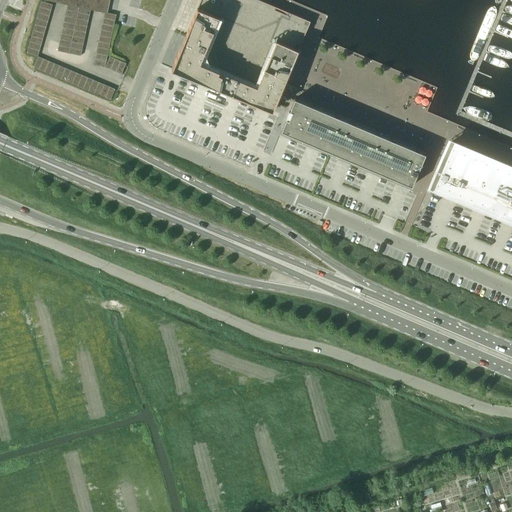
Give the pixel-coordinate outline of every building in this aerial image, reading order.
[(59,0),(105,9),(107,0),(59,0)] [(261,0),(200,0),(172,66),(171,68),(272,110),(273,108),(274,107),(288,74),(304,36),(310,21),(261,0)] [(53,4),(41,1),(40,6),(51,9),(53,4)] [(68,4),(66,10),(78,12),(79,6),(68,4)] [(51,9),(40,6),(38,12),(50,15),(51,9)] [(79,6),(78,12),(90,15),(91,9),(79,6)] [(66,10),(65,15),(77,18),(78,12),(66,10)] [(50,15),(38,12),(36,18),(48,21),(50,15)] [(78,12),(77,18),(89,20),(90,15),(78,12)] [(105,12),(103,17),(115,20),(116,14),(105,12)] [(65,15),(64,21),(76,24),(77,18),(65,15)] [(103,17),(102,23),(114,26),(115,20),(103,17)] [(48,21),(36,18),(35,23),(46,27),(48,21)] [(77,18),(76,24),(87,26),(89,20),(77,18)] [(64,21),(63,27),(74,30),(76,24),(64,21)] [(46,27),(35,23),(33,29),(45,33),(46,27)] [(102,23),(101,29),(112,32),(114,26),(102,23)] [(76,24),(74,30),(86,32),(87,26),(76,24)] [(63,27),(61,33),(73,36),(74,30),(63,27)] [(45,33),(33,29),(31,35),(43,38),(45,33)] [(101,29),(100,35),(111,38),(112,32),(101,29)] [(74,30),(73,36),(85,38),(86,32),(74,30)] [(61,33),(60,39),(72,41),(73,36),(61,33)] [(43,38),(31,35),(30,41),(41,44),(43,38)] [(100,35),(98,41),(110,43),(111,38),(100,35)] [(73,36),(72,41),(84,44),(85,38),(73,36)] [(60,39),(59,45),(71,47),(72,41),(60,39)] [(41,44),(30,41),(28,47),(40,50),(41,44)] [(72,41),(71,47),(82,50),(84,44),(72,41)] [(98,41),(97,47),(109,49),(110,43),(98,41)] [(59,45),(58,51),(69,53),(71,47),(59,45)] [(40,50),(28,47),(26,52),(38,56),(40,50)] [(71,47),(69,53),(81,56),(82,50),(71,47)] [(97,47),(96,53),(107,55),(109,49),(97,47)] [(96,53),(94,59),(106,61),(107,55),(96,53)] [(43,58),(38,56),(33,67),(39,69),(43,58)] [(110,56),(105,67),(110,69),(115,58),(110,56)] [(43,58),(39,69),(44,71),(49,60),(43,58)] [(121,61),(115,58),(110,69),(116,72),(121,61)] [(94,59),(93,64),(105,67),(106,61),(94,59)] [(49,60),(44,71),(50,74),(54,63),(49,60)] [(122,74),(126,63),(121,61),(116,72),(122,74)] [(60,65),(54,63),(50,74),(55,76),(60,65)] [(66,67),(60,65),(55,76),(61,79),(66,67)] [(71,70),(66,67),(61,79),(66,81),(71,70)] [(77,72),(71,70),(66,81),(72,83),(77,72)] [(82,75),(77,72),(72,83),(77,86),(82,75)] [(88,77),(82,75),(77,86),(83,88),(88,77)] [(93,79),(88,77),(83,88),(88,90),(93,79)] [(99,82),(93,79),(88,90),(94,93),(99,82)] [(104,84),(99,82),(94,93),(99,95),(104,84)] [(110,86),(104,84),(99,95),(105,97),(110,86)] [(110,86),(105,97),(111,100),(115,89),(110,86)] [(288,113),(281,130),(412,185),(425,153),(295,98),(294,100),(288,113)] [(511,168),(464,148),(450,142),(445,153),(432,185),(435,186),(505,216),(511,218),(511,168)]
